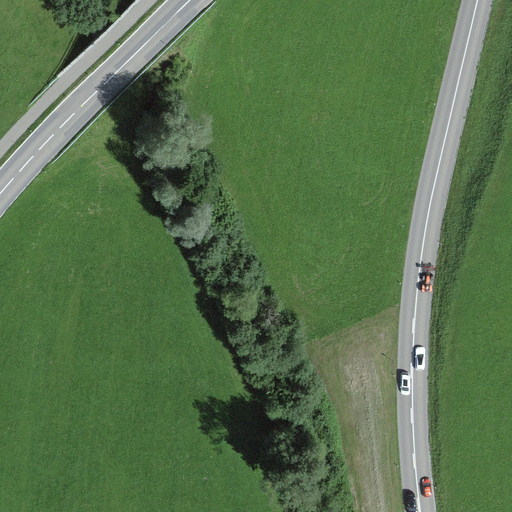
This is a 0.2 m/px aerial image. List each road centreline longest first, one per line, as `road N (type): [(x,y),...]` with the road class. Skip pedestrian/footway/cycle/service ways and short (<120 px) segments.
road 1 (tertiary): [(478,0),(417,293),(413,416),(421,511)]
road 2 (secondary): [(192,0),(0,195)]
